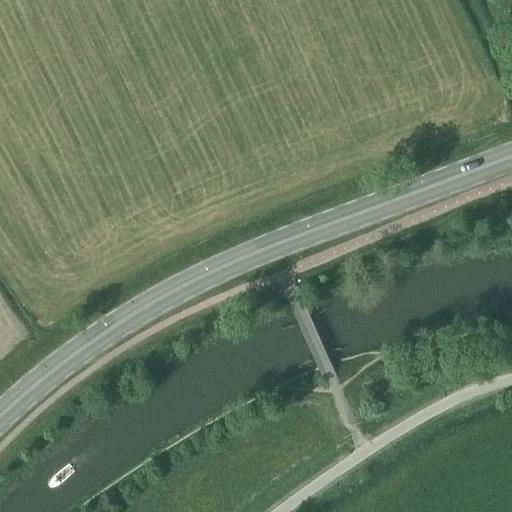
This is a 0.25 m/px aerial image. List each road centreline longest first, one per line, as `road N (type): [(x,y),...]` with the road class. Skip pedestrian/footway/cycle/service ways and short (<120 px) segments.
road 1 (primary): [(0,417),(117,322),(207,273),(511,157)]
road 2 (unclassified): [(511,379),(430,412),(364,451)]
